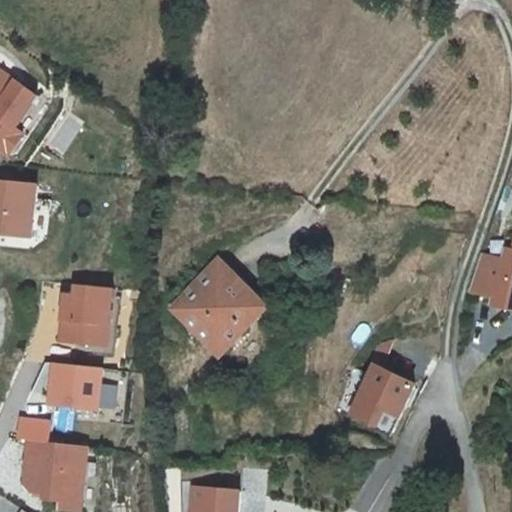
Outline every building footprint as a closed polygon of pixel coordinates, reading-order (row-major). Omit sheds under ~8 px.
[(45,98),(4,71),(0,75),(0,147),(20,161),(35,137),(24,130),(45,98)] [(34,184),(0,179),(0,231),(28,235),(34,184)] [(501,260),(494,253),(492,262),(485,261),(480,286),(493,297),(493,300),(501,301),(500,308),(511,309),(511,235),(509,252),(501,260)] [(243,285),(216,258),(178,299),(169,309),(181,322),(215,357),(262,304),(243,285)] [(94,344),(97,309),(105,310),(107,288),(71,284),(70,296),(66,296),(63,297),(60,299),(57,303),(54,340),(94,344)] [(501,301),(493,300),(509,330),(500,308),(501,301)] [(100,409),(104,369),(55,364),(51,405),(100,409)] [(411,384),(373,367),(350,409),(355,414),(388,433),(411,384)] [(81,511),(88,450),(27,444),(24,489),(30,494),(45,496),(44,502),(61,504),(60,511),(81,511)] [(234,511),(235,493),(188,491),(186,511),(234,511)]
